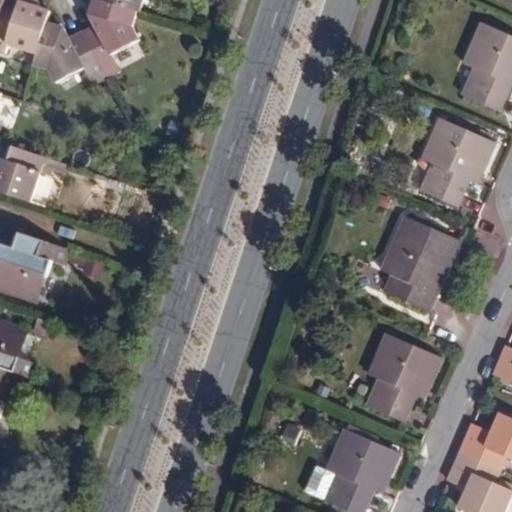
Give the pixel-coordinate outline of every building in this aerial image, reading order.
[(6,46),(37,56),(46,25),(50,13),(37,10),(38,7),(35,0),(17,0),(15,12),(1,7),(0,12),(0,53),(3,55),(6,46)] [(80,34),(100,73),(102,75),(117,68),(112,57),(138,43),(133,31),(138,14),(99,2),(93,0),(89,13),(96,26),(80,34)] [(99,0),(99,2),(138,14),(141,15),(145,0),(99,0)] [(500,109),(511,84),(511,80),(511,35),(483,23),(465,63),(476,68),(464,93),(500,109)] [(100,73),(80,34),(79,33),(67,40),(62,29),(46,25),(37,56),(33,67),(49,73),(56,86),(83,72),(87,80),(100,73)] [(458,205),(469,180),(473,172),(482,175),(497,141),(442,117),(423,160),(434,164),(423,189),(458,205)] [(55,163),(13,149),(8,164),(0,161),(0,195),(31,206),(40,178),(49,181),(55,163)] [(473,172),(469,180),(478,184),(482,175),(473,172)] [(442,266),(448,269),(461,240),(406,216),(382,270),(393,275),(385,291),(430,311),(438,292),(431,289),(442,266)] [(75,225),(58,220),(53,235),(70,241),(75,225)] [(18,233),(13,249),(22,252),(27,236),(18,233)] [(60,264),(65,249),(27,236),(22,252),(13,249),(0,244),(0,292),(25,301),(33,277),(41,273),(45,259),(60,264)] [(438,292),(448,269),(442,266),(431,289),(438,292)] [(0,384),(18,390),(23,375),(9,371),(14,356),(9,348),(17,326),(0,320),(0,384)] [(405,418),(415,393),(418,385),(429,390),(443,356),(388,331),(370,373),(381,377),(370,403),(405,418)] [(511,345),(507,344),(495,371),(511,379),(511,345)] [(0,401),(13,406),(18,390),(0,384),(0,401)] [(415,393),(425,398),(429,390),(418,385),(415,393)] [(473,422),(460,451),(499,468),(505,455),(511,457),(511,415),(500,411),(495,422),(502,425),(498,433),(491,430),(473,422)] [(491,430),(498,433),(502,425),(495,422),(491,430)] [(378,478),(387,482),(401,452),(345,428),(328,468),(317,463),(306,489),(327,499),(356,511),(363,511),(373,488),(378,478)] [(511,487),(494,480),(499,468),(460,451),(447,479),(466,487),(471,490),(469,497),(463,494),(457,506),(471,511),(503,511),(511,493),(511,487)] [(378,478),(373,488),(383,493),(387,482),(378,478)] [(466,487),(463,494),(469,497),(471,490),(466,487)]
